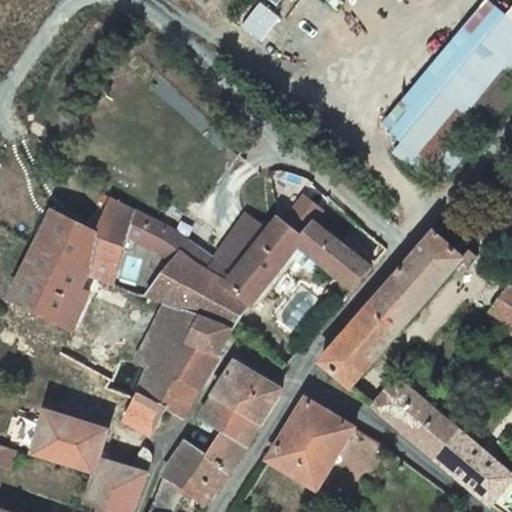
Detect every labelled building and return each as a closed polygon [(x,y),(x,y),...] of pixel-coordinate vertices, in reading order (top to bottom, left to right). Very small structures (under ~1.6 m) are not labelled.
[(276,0),(275,1),(292,17),(307,0),(276,0)] [(265,2),(244,27),(264,43),(285,19),(265,2)] [(396,131),(450,177),(511,105),(511,14),(508,20),(488,3),(407,97),(417,106),(396,131)] [(91,273),(116,286),(128,239),(135,208),(98,190),(92,208),(98,211),(93,229),(53,209),(14,302),(76,331),(95,294),(85,288),(91,273)] [(220,250),(135,208),(128,239),(177,261),(149,301),(166,309),(241,331),(307,245),(359,286),(377,263),(314,220),(302,236),(280,219),(270,232),(248,214),(220,250)] [(452,253),(464,240),(447,225),(328,368),(355,389),(459,261),(452,253)] [(452,253),(459,261),(471,268),(478,257),(468,250),(471,248),(464,240),(452,253)] [(511,325),(511,290),(494,314),(511,325)] [(225,350),(241,331),(166,309),(150,336),(184,350),(190,336),(225,350)] [(186,369),(210,379),(225,350),(190,336),(184,350),(150,336),(140,362),(182,379),(186,369)] [(217,397),(265,426),(287,389),(240,361),(217,397)] [(189,418),(210,379),(186,369),(182,379),(170,411),(189,418)] [(449,466),(470,438),(462,430),(403,381),(380,409),(449,466)] [(253,447),(265,426),(217,397),(207,416),(230,432),(253,447)] [(159,439),(170,411),(140,400),(130,429),(159,439)] [(325,492),(361,430),(311,400),(274,462),(325,492)] [(101,511),(103,511),(141,511),(157,469),(155,457),(149,447),(145,453),(137,472),(102,459),(110,432),(42,410),(26,456),(88,475),(81,507),(101,511)] [(156,511),(182,511),(189,498),(210,509),(218,494),(253,447),(230,432),(215,453),(193,438),(172,471),(156,511)] [(500,509),(511,493),(511,469),(470,438),(449,466),(500,509)]
